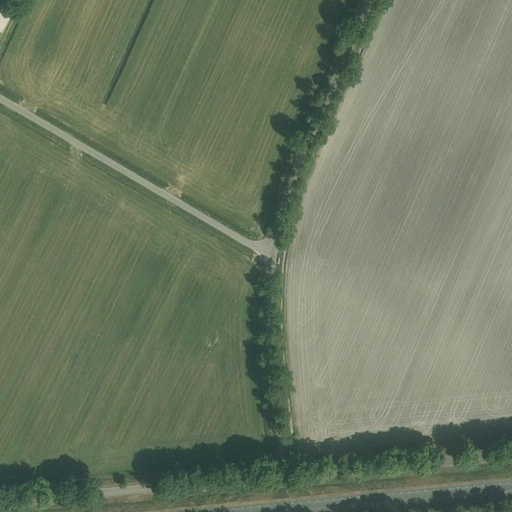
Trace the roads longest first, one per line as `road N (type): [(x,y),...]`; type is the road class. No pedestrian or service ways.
road 1 (unclassified): [(271,255),(0,97)]
road 2 (unclassified): [(0,503),(282,475)]
road 3 (unclassified): [(271,255),(288,184),(370,0)]
road 4 (secondary): [(511,487),(253,511)]
road 5 (unclassified): [(282,475),(511,454)]
road 6 (unclassified): [(282,475),(271,255)]
